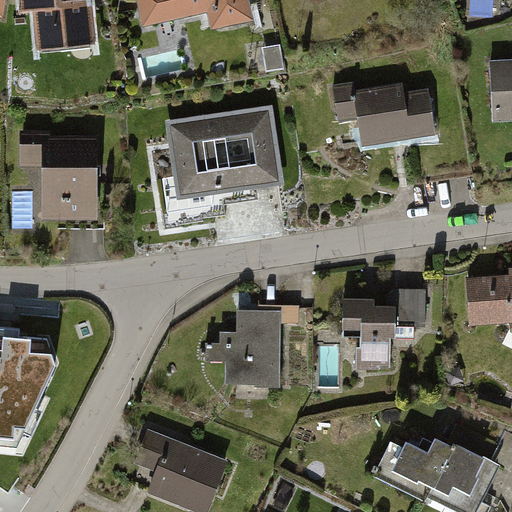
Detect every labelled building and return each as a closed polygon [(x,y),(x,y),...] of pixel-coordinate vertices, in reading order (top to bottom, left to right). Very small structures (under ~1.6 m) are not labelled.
[(0,0),(0,16),(6,17),(8,0),(0,0)] [(91,0),(24,0),(25,12),(45,11),(49,53),(96,48),(91,0)] [(140,0),(146,23),(211,9),(214,26),(251,18),(247,0),(140,0)] [(511,65),(494,66),(496,116),(511,115),(511,65)] [(354,85),(336,88),(341,119),(360,116),(364,143),(433,132),(427,94),(403,98),(401,87),(355,94),(354,85)] [(268,112),(172,125),(181,194),(278,180),(268,112)] [(95,139),(27,138),(27,163),(48,163),(47,217),(94,217),(95,139)] [(511,273),(474,276),(477,325),(511,322),(511,273)] [(350,308),(347,343),(367,345),(364,376),(398,380),(402,339),(435,343),(439,307),(394,303),(393,312),(350,308)] [(234,325),(228,396),(296,401),(301,330),(234,325)] [(0,433),(20,435),(23,430),(29,433),(41,409),(35,406),(56,363),(47,339),(19,337),(20,328),(0,326),(0,433)] [(201,397),(216,370),(199,361),(184,388),(201,397)] [(423,495),(448,443),(431,435),(424,449),(403,439),(400,445),(387,439),(371,473),(422,497),(423,495)] [(470,511),(497,461),(452,438),(448,443),(423,495),(457,511),(470,511)] [(160,443),(140,486),(198,511),(217,511),(234,476),(160,443)]
